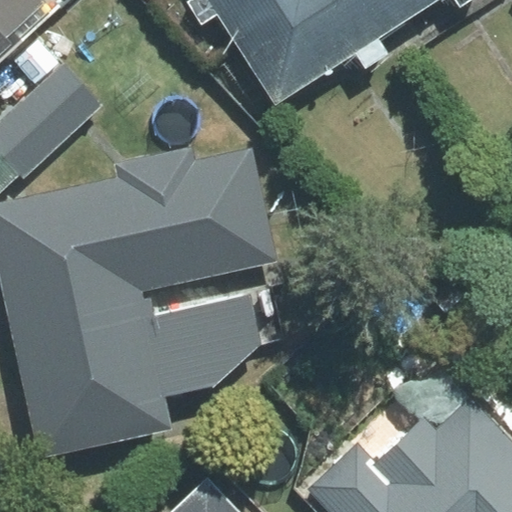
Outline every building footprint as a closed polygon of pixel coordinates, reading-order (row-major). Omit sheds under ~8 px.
[(0,0),(0,52),(50,7),(43,0),(0,0)] [(189,0),(188,1),(201,24),(219,12),(277,101),(297,0),(189,0)] [(297,0),(277,101),(355,52),(365,68),(388,54),(378,38),(424,9),(417,0),(297,0)] [(417,0),(424,9),(438,0),(455,0),(460,7),(471,0),(417,0)] [(100,106),(61,64),(0,120),(0,189),(18,173),(22,178),(100,106)] [(191,150),(119,165),(122,179),(0,205),(0,254),(44,456),(169,429),(162,396),(213,385),(261,345),(282,340),(264,262),(276,259),(252,150),(194,163),(191,150)] [(511,511),(511,443),(472,401),(436,434),(424,421),(377,465),(358,446),(312,489),(333,511),(511,511)] [(236,511),(207,482),(175,511),(236,511)]
